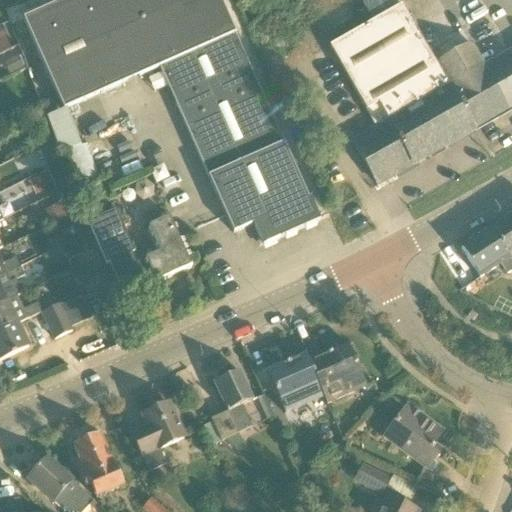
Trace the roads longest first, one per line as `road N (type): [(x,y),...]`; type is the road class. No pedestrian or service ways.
road 1 (tertiary): [(0,423),(376,264)]
road 2 (residential): [(506,401),(434,363),(376,264)]
road 3 (tertiary): [(376,264),(511,183)]
